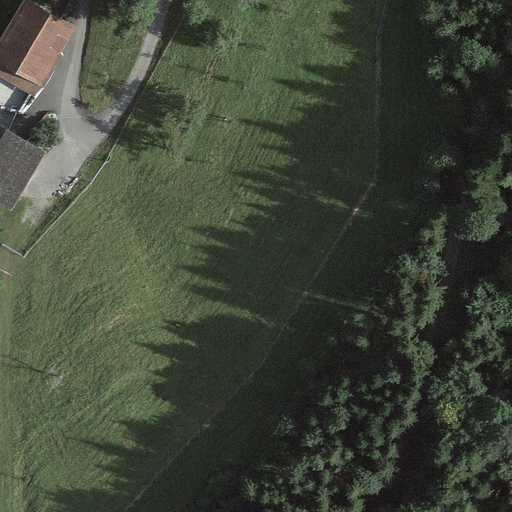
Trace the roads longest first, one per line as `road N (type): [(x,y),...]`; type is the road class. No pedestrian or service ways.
road 1 (track): [(511,61),(481,89),(471,115),(415,433),(401,468),(360,511)]
road 2 (track): [(165,0),(122,106),(108,126),(77,132)]
road 3 (track): [(77,132),(68,98),(82,0)]
